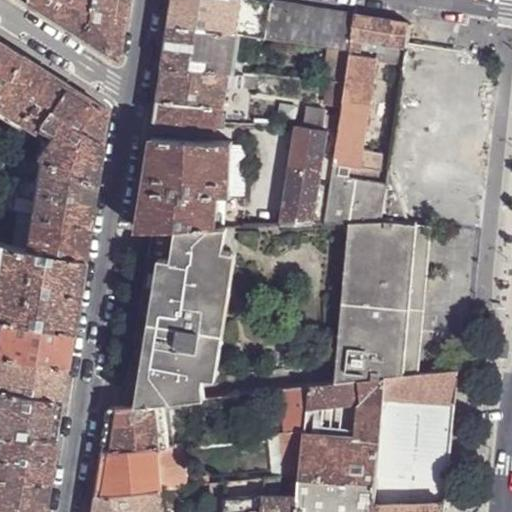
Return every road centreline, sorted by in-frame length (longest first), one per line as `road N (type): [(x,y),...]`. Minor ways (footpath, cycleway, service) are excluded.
road 1 (residential): [(129,92),(65,511)]
road 2 (residential): [(129,92),(0,12)]
